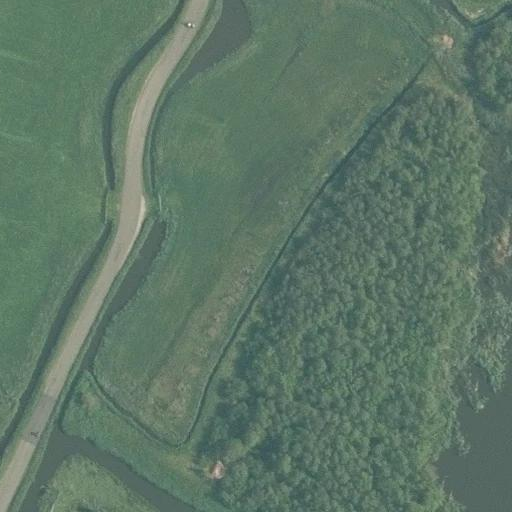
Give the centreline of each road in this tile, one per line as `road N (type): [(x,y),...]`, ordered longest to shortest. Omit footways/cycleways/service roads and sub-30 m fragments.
road 1 (unclassified): [(0,499),(118,250),(139,111),(198,0)]
road 2 (track): [(54,198),(184,206)]
